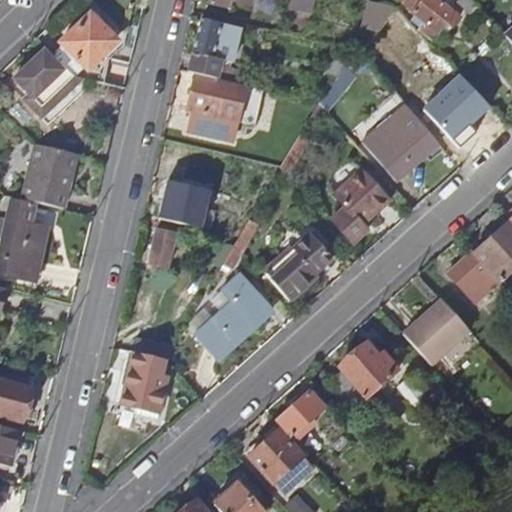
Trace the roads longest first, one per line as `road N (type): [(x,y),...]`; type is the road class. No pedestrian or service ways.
road 1 (residential): [(116,511),(511,152)]
road 2 (residential): [(169,0),(48,511)]
